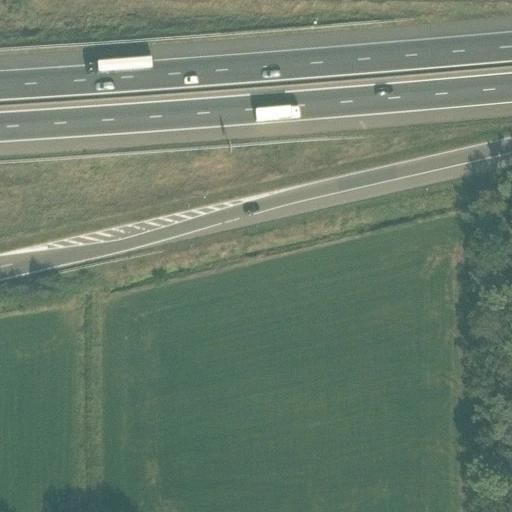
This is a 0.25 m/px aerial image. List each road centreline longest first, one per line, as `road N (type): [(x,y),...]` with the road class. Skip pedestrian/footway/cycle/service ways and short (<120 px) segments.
road 1 (motorway): [(0,266),(511,148)]
road 2 (motorway): [(511,46),(0,87)]
road 3 (motorway): [(0,126),(511,86)]
